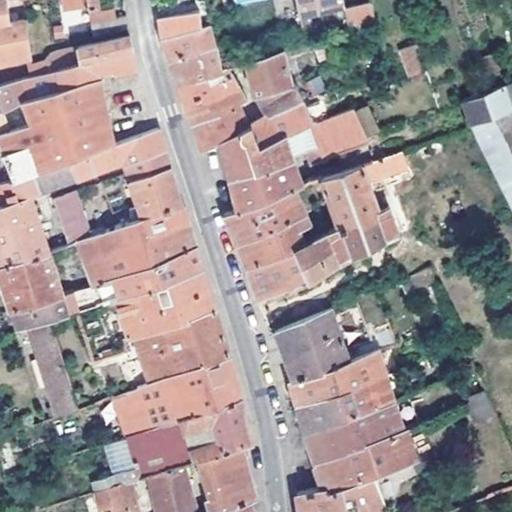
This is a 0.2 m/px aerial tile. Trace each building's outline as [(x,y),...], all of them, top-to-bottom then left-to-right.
[(5,0),(0,0),(0,62),(29,56),(26,18),(8,20),(5,0)] [(88,5),(87,0),(64,0),(67,8),(88,5)] [(87,0),(88,5),(93,36),(129,27),(127,14),(117,16),(115,6),(101,8),(99,0),(87,0)] [(338,0),(295,0),(299,15),(340,5),(338,0)] [(348,29),(376,23),(371,2),(344,9),(348,29)] [(162,35),(205,26),(201,11),(159,15),(161,27),(162,35)] [(54,37),(89,32),(87,23),(53,29),(54,37)] [(205,26),(162,35),(167,49),(170,60),(172,59),(217,48),(212,26),(205,26)] [(48,68),(133,48),(132,42),(130,34),(71,46),(52,51),(46,57),(48,68)] [(133,48),(48,68),(23,77),(27,97),(99,72),(117,71),(118,73),(138,69),(136,60),(133,48)] [(181,85),(221,72),(217,48),(172,59),(178,77),(181,85)] [(256,93),(292,83),(281,48),(280,48),(246,61),(256,93)] [(429,73),(421,49),(404,55),(413,79),(427,74),(429,73)] [(187,103),(237,83),(230,69),(221,72),(181,85),(187,103)] [(0,106),(0,138),(14,176),(33,170),(69,157),(115,141),(107,106),(99,72),(27,97),(0,106)] [(0,82),(0,106),(27,97),(23,77),(0,82)] [(266,113),(304,98),(297,82),(292,83),(256,93),(266,113)] [(237,83),(187,103),(191,115),(194,123),(232,105),(245,99),(237,83)] [(511,83),(460,100),(462,104),(471,123),(511,207),(511,157),(492,117),(511,108),(511,83)] [(253,120),(256,128),(263,148),(288,135),(299,129),(314,121),(304,98),(266,113),(253,120)] [(314,121),(299,129),(308,157),(326,151),(329,161),(367,141),(356,103),(355,103),(314,121)] [(232,105),(194,123),(202,148),(242,126),(232,105)] [(242,126),(202,148),(218,143),(219,144),(256,128),(253,120),(242,126)] [(124,164),(166,149),(163,140),(159,129),(159,126),(115,141),(69,157),(77,180),(124,164)] [(296,162),(296,160),(288,135),(263,148),(256,128),(219,144),(224,162),(230,178),(296,162)] [(304,184),(295,187),(302,209),(295,213),(304,239),(312,235),(311,234),(335,221),(322,178),(315,181),(308,157),(299,129),(288,135),(296,160),(304,184)] [(326,151),(308,157),(315,181),(322,178),(373,159),(367,141),(329,161),(326,151)] [(127,170),(133,186),(138,202),(127,205),(129,220),(137,217),(142,215),(183,203),(175,175),(166,149),(124,164),(127,170)] [(304,239),(291,245),(302,278),(303,280),(306,279),(348,254),(400,231),(390,206),(381,210),(371,184),(410,169),(409,164),(406,166),(400,149),(373,159),(322,178),(335,221),(311,234),(312,235),(304,239)] [(33,170),(40,192),(77,180),(69,157),(33,170)] [(237,208),(295,187),(304,184),(296,160),(296,162),(230,178),(233,193),(237,208)] [(0,225),(39,214),(33,195),(40,192),(33,170),(14,176),(0,180),(0,225)] [(122,189),(133,186),(127,170),(116,175),(122,189)] [(295,187),(237,208),(224,212),(230,227),(236,241),(295,213),(302,209),(295,187)] [(78,240),(94,234),(79,188),(57,196),(67,227),(72,243),(78,240)] [(143,238),(190,220),(187,212),(185,203),(183,203),(142,215),(137,217),(143,238)] [(295,213),(236,241),(241,252),(246,266),(291,245),(304,239),(295,213)] [(0,267),(50,251),(39,214),(0,225),(0,267)] [(84,259),(143,238),(137,217),(129,220),(94,234),(78,240),(84,259)] [(145,244),(191,226),(190,220),(143,238),(84,259),(86,265),(145,244)] [(150,261),(196,244),(194,236),(191,226),(145,244),(150,261)] [(59,248),(72,243),(67,227),(54,232),(59,248)] [(103,278),(150,261),(145,244),(86,265),(91,282),(103,278)] [(173,280),(203,267),(199,254),(196,244),(150,261),(103,278),(110,300),(117,298),(173,280)] [(291,245),(246,266),(252,281),(258,297),(263,296),(302,278),(291,245)] [(50,251),(0,267),(0,269),(17,328),(49,319),(68,313),(63,293),(50,251)] [(173,280),(117,298),(128,334),(121,337),(124,349),(131,347),(216,308),(209,287),(203,267),(173,280)] [(323,357),(350,347),(332,304),(274,327),(283,353),(291,377),(327,366),(323,357)] [(152,385),(229,353),(223,332),(216,308),(131,347),(124,349),(95,359),(89,360),(94,376),(144,360),(152,385)] [(89,360),(95,359),(86,333),(56,343),(64,368),(89,360)] [(335,363),(353,357),(350,347),(323,357),(327,366),(335,363)] [(304,432),(391,402),(378,348),(353,357),(335,363),(342,385),(296,402),(300,419),(304,432)] [(229,353),(152,385),(117,398),(126,435),(182,416),(241,397),(235,373),(229,353)] [(70,384),(94,376),(89,360),(64,368),(70,384)] [(342,385),(335,363),(327,366),(291,377),(288,378),(292,390),(296,402),(342,385)] [(471,396),(474,419),(490,416),(486,394),(471,396)] [(121,482),(130,478),(150,473),(185,461),(200,457),(242,443),(253,440),(246,415),(241,397),(182,416),(188,436),(132,454),(135,464),(117,469),(121,482)] [(314,464),(404,432),(391,402),(304,432),(310,451),(314,464)] [(404,432),(314,464),(316,473),(319,487),(377,474),(417,461),(404,432)] [(0,457),(4,475),(17,471),(8,433),(0,435),(0,457)] [(242,443),(200,457),(210,495),(207,496),(210,509),(206,510),(206,511),(210,511),(251,500),(259,497),(257,491),(255,491),(250,472),(242,443)] [(210,495),(200,457),(185,461),(198,511),(206,511),(206,510),(210,509),(207,496),(210,495)] [(198,511),(185,461),(150,473),(158,511),(198,511)] [(388,511),(377,474),(319,487),(298,491),(298,488),(293,489),(295,495),(297,494),(299,511),(349,511),(348,505),(358,502),(362,511),(369,510),(369,511),(388,511)] [(140,511),(130,478),(121,482),(96,489),(101,509),(112,507),(112,511),(140,511)] [(251,500),(210,511),(254,511),(254,510),(251,500)]
